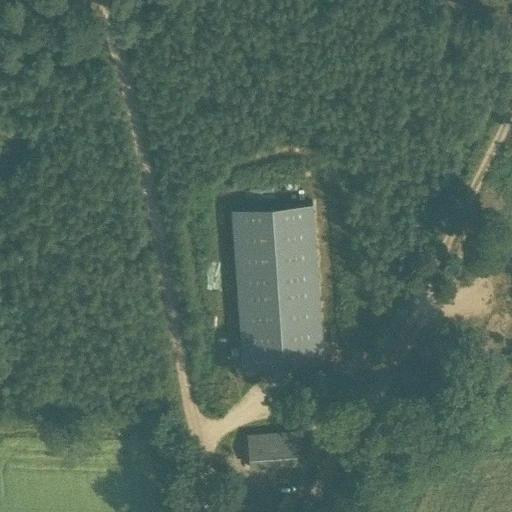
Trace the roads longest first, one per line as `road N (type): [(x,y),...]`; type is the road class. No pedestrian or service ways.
road 1 (track): [(210,511),(113,40)]
road 2 (track): [(511,113),(307,511)]
road 3 (track): [(191,422),(511,408)]
